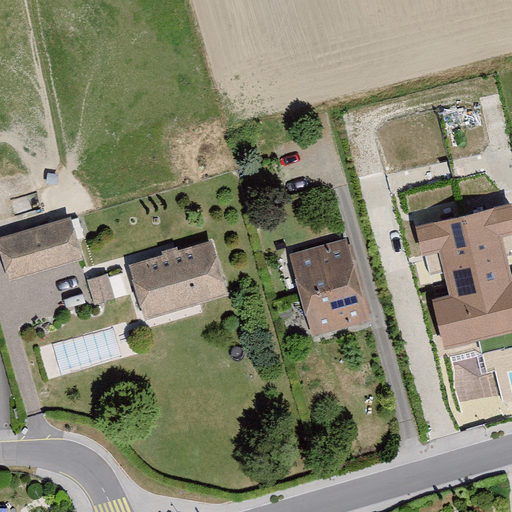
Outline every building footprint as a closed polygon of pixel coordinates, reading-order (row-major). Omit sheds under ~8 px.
[(68,222),(0,239),(0,241),(9,275),(78,257),(68,222)] [(210,245),(130,267),(144,318),(224,296),(210,245)] [(346,245),(292,260),(313,336),(367,321),(346,245)] [(90,277),(95,300),(128,292),(123,269),(90,277)] [(511,280),(431,301),(443,350),(491,338),(496,356),(511,351),(511,280)]
